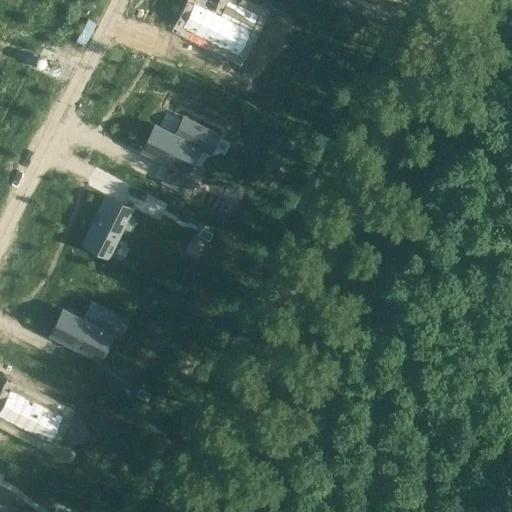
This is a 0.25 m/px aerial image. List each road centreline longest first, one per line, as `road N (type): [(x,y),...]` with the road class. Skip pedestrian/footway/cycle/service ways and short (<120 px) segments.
road 1 (unclassified): [(191,511),(443,13)]
road 2 (residential): [(0,231),(122,0)]
